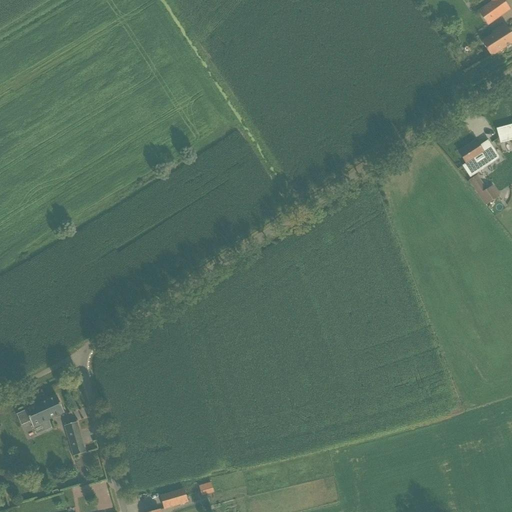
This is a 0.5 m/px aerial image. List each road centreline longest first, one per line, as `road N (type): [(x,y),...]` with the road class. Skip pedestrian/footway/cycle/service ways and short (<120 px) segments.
road 1 (unclassified): [(83,353),(511,76)]
road 2 (unclassified): [(127,511),(83,353)]
